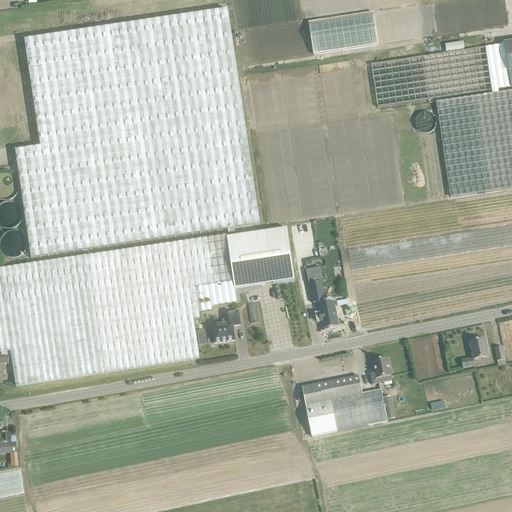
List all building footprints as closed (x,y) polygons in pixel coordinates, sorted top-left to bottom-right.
[(439,3),(373,11),(377,44),(442,36),(439,3)] [(227,238),(227,236),(0,269),(0,353),(10,352),(16,387),(103,374),(200,360),(196,330),(194,320),(200,320),(199,313),(212,311),(211,307),(237,304),(235,290),(295,281),(286,229),(235,236),(234,228),(260,224),(228,10),(24,40),(39,140),(40,147),(15,151),(31,259),(149,241),(227,229),(229,238),(227,238)] [(446,51),(465,48),(464,41),(445,44),(446,51)] [(504,45),(486,47),(493,90),(510,88),(508,70),(504,45)] [(486,47),(245,82),(252,126),(492,91),(486,47)] [(511,91),(436,102),(450,198),(511,188),(511,91)] [(18,254),(21,246),(11,243),(10,245),(8,244),(6,251),(18,254)] [(320,307),(323,324),(335,321),(332,305),(331,300),(324,301),(321,282),(313,283),(312,278),(300,280),(305,305),(313,303),(313,304),(319,302),(320,307)] [(223,321),(223,325),(211,327),(213,344),(214,344),(222,343),(223,343),(226,342),(226,343),(226,342),(234,341),(235,341),(233,327),(240,325),(238,312),(224,314),(225,321),(223,321)] [(200,345),(207,344),(205,330),(197,331),(200,345)] [(464,369),(475,366),(474,361),(488,357),(484,339),(470,342),(473,358),(462,360),(464,369)] [(497,361),(505,360),(502,347),(495,349),(497,361)] [(9,357),(0,356),(0,383),(2,384),(4,364),(8,364),(9,357)] [(370,374),(372,385),(392,382),(388,359),(373,362),(375,373),(370,374)] [(362,394),(359,377),(302,388),(312,438),(387,423),(381,390),(362,394)] [(445,402),(431,404),(432,410),(446,408),(445,402)] [(0,452),(16,451),(15,443),(0,444),(0,452)]
